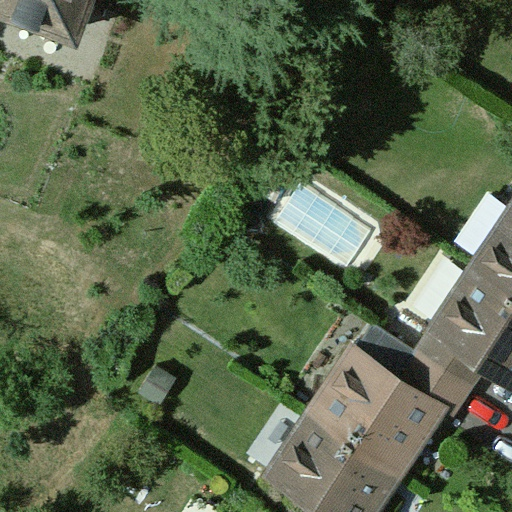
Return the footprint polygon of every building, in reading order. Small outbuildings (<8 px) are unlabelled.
[(0,0),(0,8),(75,36),(88,0),(0,0)] [(511,196),(470,260),(511,287),(511,196)] [(511,287),(470,260),(426,327),(486,367),(511,383),(511,287)] [(402,371),(449,402),(461,409),(486,367),(426,327),(402,371)] [(352,338),(306,407),(404,470),(449,402),(402,371),(352,338)] [(376,511),(404,470),(306,407),(263,473),(318,508),(323,511),(376,511)]
